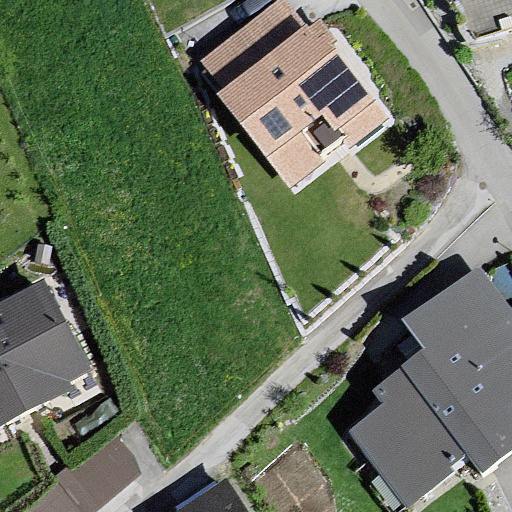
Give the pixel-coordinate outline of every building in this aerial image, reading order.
[(288,0),(285,0),(193,69),(291,199),(385,128),(288,0)] [(430,0),(435,14),(479,0),(430,0)] [(45,278),(0,301),(0,422),(95,374),(45,278)] [(511,337),(474,285),(405,334),(425,363),(371,404),(384,422),(354,444),(402,511),(427,511),(472,481),(483,497),(511,476),(511,337)] [(5,511),(88,511),(149,470),(121,431),(5,511)] [(233,511),(224,497),(199,511),(233,511)]
